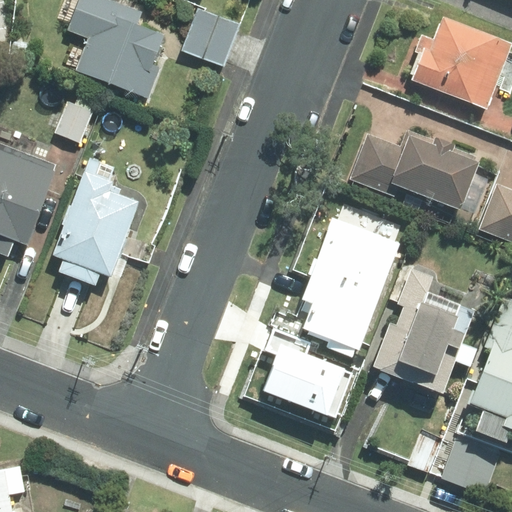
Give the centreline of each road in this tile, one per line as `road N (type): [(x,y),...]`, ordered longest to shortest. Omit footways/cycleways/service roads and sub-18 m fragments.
road 1 (residential): [(316,0),(145,430)]
road 2 (residential): [(145,430),(357,511)]
road 3 (residential): [(0,374),(145,430)]
